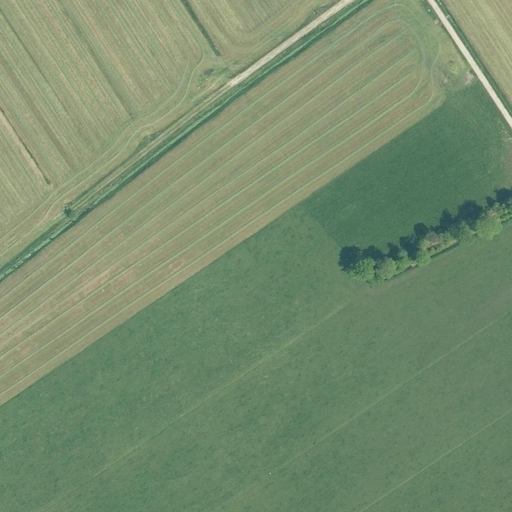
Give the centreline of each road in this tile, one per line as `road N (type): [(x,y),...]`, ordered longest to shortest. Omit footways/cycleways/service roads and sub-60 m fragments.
road 1 (track): [(350,0),(24,245)]
road 2 (track): [(511,125),(429,0)]
